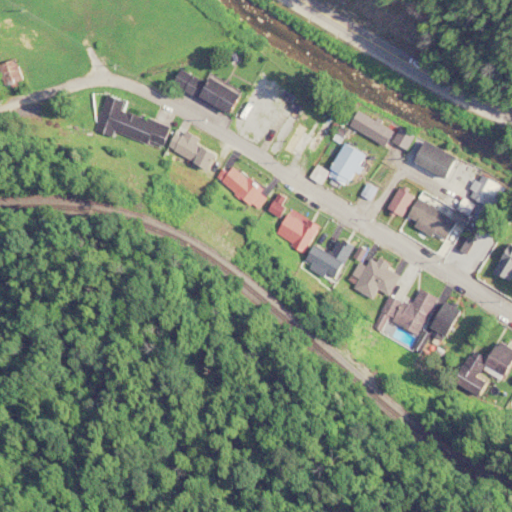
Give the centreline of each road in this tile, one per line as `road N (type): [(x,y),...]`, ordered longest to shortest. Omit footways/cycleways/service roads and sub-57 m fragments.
road 1 (residential): [(511,313),(115,72),(0,111)]
road 2 (primary): [(303,0),(471,96)]
